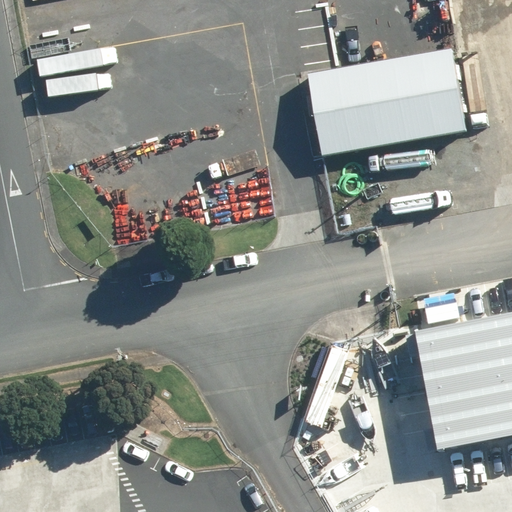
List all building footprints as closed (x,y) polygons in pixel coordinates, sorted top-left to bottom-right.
[(132,5),(121,22),(190,66),(201,49),(132,5)] [(132,37),(79,119),(191,192),(231,131),(216,121),(242,81),(201,54),(188,74),(132,37)] [(457,45),(315,71),(330,152),(472,126),(457,45)] [(486,68),(466,72),(473,104),(493,100),(486,68)] [(507,435),(511,434),(511,311),(417,331),(441,449),(507,435)] [(418,464),(380,486),(395,511),(408,511),(437,495),(418,464)]
